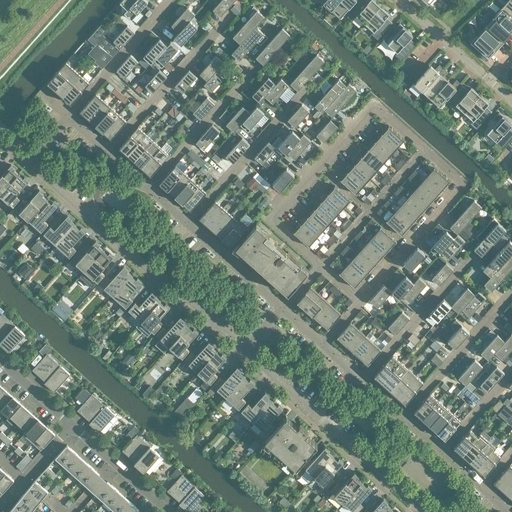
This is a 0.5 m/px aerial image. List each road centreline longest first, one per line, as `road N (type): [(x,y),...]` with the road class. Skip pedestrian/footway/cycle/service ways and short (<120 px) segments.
road 1 (residential): [(360,300),(464,184),(373,107),(269,222),(320,266)]
road 2 (residential): [(242,353),(28,163)]
road 3 (residential): [(421,511),(242,353)]
road 4 (residential): [(186,223),(304,91)]
road 5 (residential): [(144,190),(257,65)]
road 6 (residential): [(360,380),(474,256)]
road 7 (residential): [(401,416),(511,292)]
road 8 (residential): [(106,152),(216,32)]
road 9 (residential): [(67,117),(171,0)]
road 10 (residential): [(281,308),(186,223)]
road 11 (residential): [(165,511),(71,427)]
